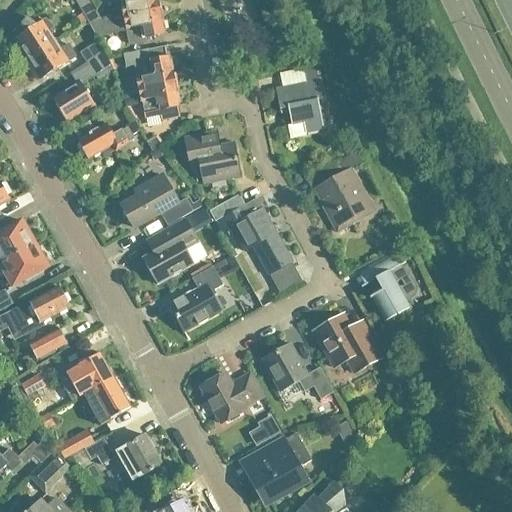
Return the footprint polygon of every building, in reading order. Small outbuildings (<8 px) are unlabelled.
[(159,10),(156,0),(120,0),(122,4),(116,6),(119,18),(159,10)] [(165,29),(164,21),(161,19),(159,10),(119,18),(102,21),(102,22),(89,25),(96,36),(110,33),(127,30),(130,44),(144,41),(144,39),(164,35),(163,31),(165,29)] [(54,42),(48,33),(54,26),(45,18),(41,22),(14,39),(17,43),(15,44),(25,58),(26,57),(27,59),(54,42)] [(103,52),(104,51),(98,41),(80,54),(86,63),(103,52)] [(41,80),(75,57),(68,45),(59,50),(54,42),(27,59),(29,62),(28,63),(37,77),(39,77),(41,80)] [(172,72),(174,69),(172,61),(169,60),(169,57),(152,61),(149,49),(123,55),(125,67),(134,65),(136,77),(118,80),(122,93),(123,92),(174,82),(172,72)] [(114,70),(103,52),(86,63),(98,80),(114,70)] [(324,130),(317,95),(321,94),(316,70),(304,72),(307,84),(276,90),(280,108),(288,107),(292,126),(304,123),(306,134),(324,130)] [(180,101),(179,94),(176,93),(174,82),(123,92),(126,106),(142,103),(144,113),(161,110),(163,121),(181,117),(178,103),(180,101)] [(95,105),(81,83),(54,100),(67,120),(85,109),(86,111),(95,105)] [(131,136),(127,128),(123,130),(122,128),(114,132),(109,123),(95,131),(90,121),(73,130),(79,140),(78,141),(88,159),(101,151),(104,157),(134,140),(131,136)] [(140,131),(135,121),(126,126),(127,128),(131,136),(140,131)] [(157,135),(146,141),(153,152),(163,146),(157,135)] [(240,177),(234,144),(212,148),(209,135),(185,140),(191,170),(200,168),(203,184),(240,177)] [(372,210),(351,171),(363,164),(356,152),(339,162),(346,173),(316,190),(330,214),(327,215),(337,233),(354,224),(352,221),(372,210)] [(178,204),(161,175),(135,190),(138,195),(122,204),(136,229),(161,215),(168,226),(201,208),(197,201),(193,204),(189,198),(178,204)] [(0,215),(4,213),(0,206),(0,205),(9,201),(0,183),(0,215)] [(217,221),(238,209),(245,205),(239,195),(210,212),(215,222),(217,221)] [(244,220),(238,209),(217,221),(231,246),(240,242),(245,252),(254,247),(269,275),(292,262),(263,209),(244,220)] [(193,264),(185,249),(198,242),(185,220),(161,234),(146,242),(153,254),(143,260),(157,285),(193,264)] [(22,221),(0,233),(0,263),(34,244),(22,221)] [(47,267),(34,244),(0,263),(0,266),(5,276),(2,279),(8,289),(47,267)] [(365,285),(375,279),(382,291),(372,297),(386,322),(409,308),(404,299),(406,299),(409,299),(411,299),(412,298),(414,296),(415,296),(416,294),(416,293),(416,292),(417,291),(417,290),(417,289),(417,288),(416,287),(409,275),(402,265),(394,252),(358,273),(365,285)] [(225,259),(216,265),(219,269),(228,264),(225,259)] [(221,313),(213,297),(217,295),(214,291),(223,286),(213,267),(192,279),(198,289),(169,306),(184,333),(221,313)] [(42,329),(39,323),(68,307),(68,308),(69,307),(59,288),(58,288),(58,289),(29,304),(29,305),(17,311),(17,309),(11,312),(25,337),(42,329)] [(0,310),(9,306),(2,293),(0,293),(0,310)] [(382,359),(367,331),(355,338),(343,315),(314,332),(335,368),(348,361),(355,374),(382,359)] [(58,328),(29,344),(37,360),(66,344),(58,328)] [(308,375),(291,345),(288,346),(286,342),(277,347),(279,351),(263,360),(280,392),(299,381),(305,392),(314,387),(321,400),(334,393),(320,368),(308,375)] [(114,383),(98,355),(79,366),(79,367),(67,374),(73,385),(71,386),(78,399),(83,396),(85,399),(114,383)] [(244,407),(263,397),(250,375),(232,385),(225,374),(201,388),(222,424),(246,410),(244,407)] [(43,403),(37,392),(45,387),(38,376),(21,386),(21,387),(29,400),(33,408),(43,403)] [(130,410),(114,383),(85,399),(101,426),(130,410)] [(29,400),(21,387),(11,394),(18,406),(29,400)] [(33,408),(29,400),(18,406),(26,421),(37,415),(33,408)] [(55,426),(48,415),(40,420),(46,431),(55,426)] [(65,459),(86,448),(94,443),(88,431),(59,448),(65,459)] [(310,483),(301,467),(312,461),(297,433),(286,439),(284,435),(238,462),(265,509),(310,483)] [(161,466),(145,436),(115,452),(132,482),(161,466)] [(114,459),(103,439),(84,450),(91,461),(97,458),(101,466),(104,464),(105,467),(109,465),(107,462),(114,459)] [(34,456),(41,463),(54,451),(43,440),(38,446),(34,442),(18,458),(9,449),(0,458),(0,457),(0,477),(3,481),(22,463),(24,465),(34,456)] [(45,496),(66,475),(65,474),(71,468),(54,451),(41,463),(42,464),(28,477),(45,496)] [(345,505),(344,506),(330,486),(334,482),(333,482),(316,500),(313,497),(314,496),(313,495),(297,511),(336,511),(345,506),(345,505)] [(70,511),(56,498),(47,508),(40,501),(28,511),(70,511)] [(187,511),(182,503),(167,511),(187,511)]
